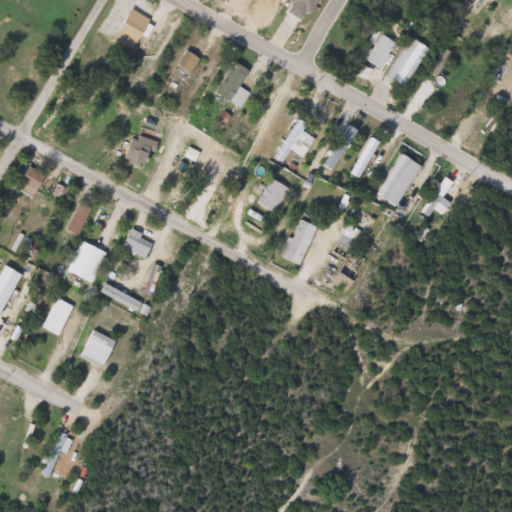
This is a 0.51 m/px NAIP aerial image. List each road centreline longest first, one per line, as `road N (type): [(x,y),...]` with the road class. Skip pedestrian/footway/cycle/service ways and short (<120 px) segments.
road 1 (residential): [(511,185),(177,0)]
road 2 (residential): [(313,298),(95,178)]
road 3 (residential): [(0,174),(104,0)]
